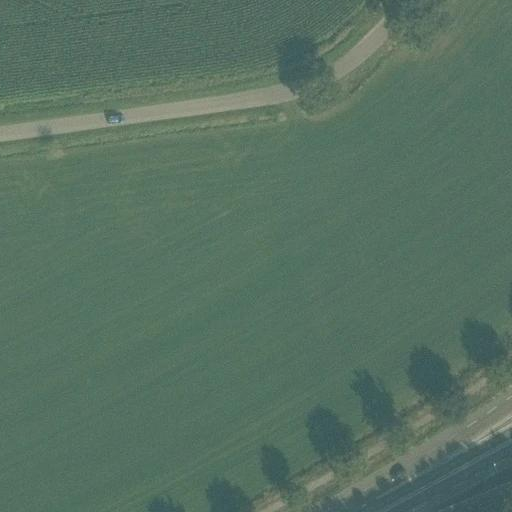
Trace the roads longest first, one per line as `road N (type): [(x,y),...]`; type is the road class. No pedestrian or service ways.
road 1 (unclassified): [(0,138),(299,97),(364,56),(411,0)]
road 2 (primary): [(511,402),(435,456),(390,507)]
road 3 (primary): [(390,507),(511,441)]
